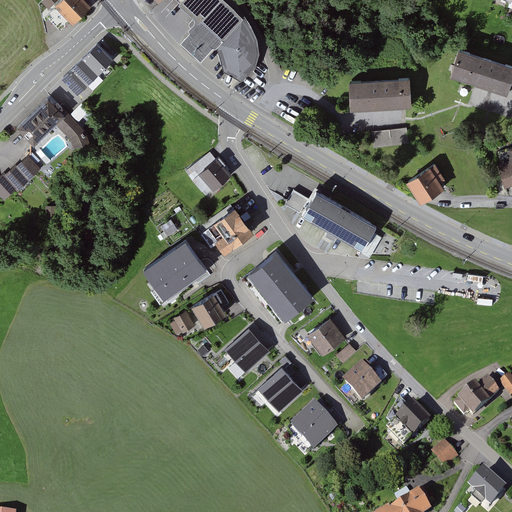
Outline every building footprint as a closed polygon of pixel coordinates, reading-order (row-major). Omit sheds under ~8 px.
[(67,18),(72,23),(90,6),(83,0),(60,0),(49,12),(61,24),(67,18)] [(217,48),(224,73),(241,83),(254,70),(259,56),(257,41),(249,23),(243,18),(223,0),(177,0),(200,21),(222,42),(217,48)] [(200,21),(180,43),(202,62),(217,48),(222,42),(200,21)] [(114,58),(99,42),(69,70),(84,86),(114,58)] [(511,66),(460,51),(452,77),(509,95),(511,86),(511,85),(511,66)] [(83,90),(68,75),(52,92),(66,106),(83,90)] [(411,79),(351,82),(353,110),(413,107),(411,79)] [(16,129),(33,145),(55,124),(70,139),(74,149),(89,145),(87,135),(82,127),(67,112),(63,116),(47,99),(16,129)] [(407,127),(373,131),(375,144),(409,140),(407,127)] [(510,163),(498,166),(505,187),(511,185),(511,148),(507,150),(510,163)] [(207,197),(231,175),(223,166),(225,165),(219,157),(216,159),(211,152),(186,171),(207,197)] [(11,169),(0,179),(0,192),(6,198),(15,190),(17,193),(41,169),(29,156),(13,172),(11,169)] [(431,169),(430,167),(406,182),(421,205),(445,189),(441,182),(445,179),(436,166),(431,169)] [(363,248),(381,216),(315,180),(308,195),(295,188),(285,205),(363,248)] [(253,233),(233,207),(212,223),(221,236),(214,242),(224,255),(253,233)] [(185,240),(145,268),(168,301),(208,272),(185,240)] [(314,296),(278,250),(243,278),(279,323),(314,296)] [(217,292),(191,308),(204,328),(225,315),(218,304),(223,301),(217,292)] [(187,311),(174,319),(183,333),(195,326),(187,311)] [(330,319),(307,336),(322,355),(344,338),(330,319)] [(249,328),(226,347),(245,369),(268,349),(249,328)] [(357,352),(350,345),(338,357),(345,364),(357,352)] [(389,380),(381,372),(374,375),(364,364),(342,383),(362,404),(389,380)] [(282,367),(260,387),(279,409),(301,389),(282,367)] [(511,397),(511,379),(510,376),(500,385),(511,398),(511,397)] [(476,390),(488,404),(500,393),(488,380),(476,390)] [(474,388),(454,406),(465,417),(468,414),(472,418),(488,404),(476,390),(474,388)] [(394,425),(408,411),(399,402),(390,420),(394,425)] [(315,405),(292,424),(311,446),(334,426),(315,405)] [(429,422),(413,406),(408,411),(394,425),(389,431),(405,447),(429,422)] [(460,458),(445,442),(432,453),(447,470),(460,458)] [(491,502),(506,483),(485,465),(469,484),(491,502)] [(390,511),(431,511),(428,507),(433,504),(424,490),(413,498),(407,489),(396,497),(401,505),(390,511)]
